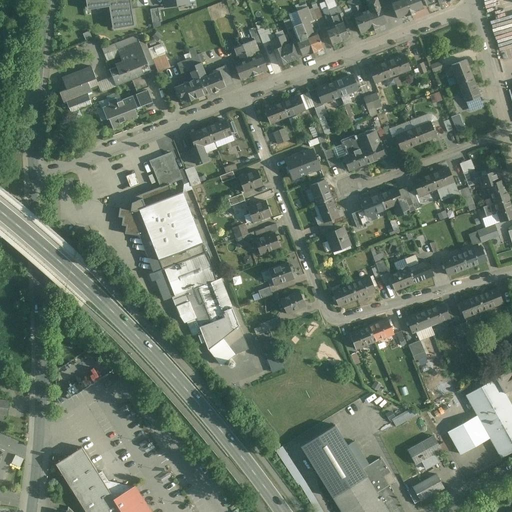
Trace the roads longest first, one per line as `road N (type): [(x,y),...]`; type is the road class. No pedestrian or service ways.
road 1 (residential): [(241,95),(336,317),(511,272)]
road 2 (primary): [(0,212),(138,334),(282,511)]
road 3 (tertiary): [(33,175),(40,283),(30,511)]
road 4 (residential): [(241,95),(472,4)]
road 5 (unknown): [(69,162),(211,350)]
road 6 (residential): [(33,175),(241,95)]
road 7 (tertiary): [(48,0),(33,175)]
road 8 (residential): [(355,191),(508,131)]
road 9 (residential): [(472,4),(508,131)]
